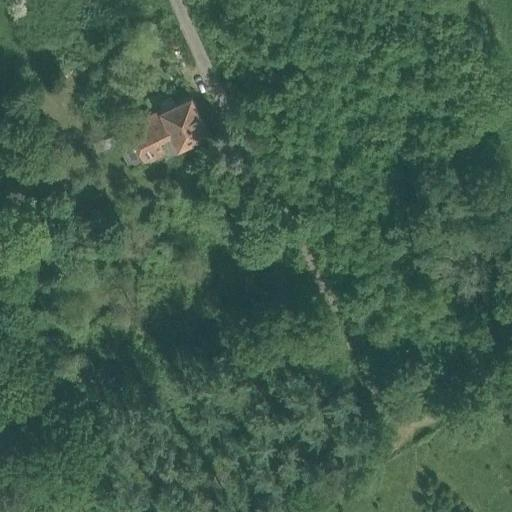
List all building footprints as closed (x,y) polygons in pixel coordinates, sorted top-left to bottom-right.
[(192,94),(161,109),(179,147),(210,132),(192,94)] [(161,109),(128,125),(129,126),(145,160),(146,162),(179,147),(161,109)] [(8,119),(0,123),(0,165),(1,168),(26,157),(8,119)] [(145,160),(129,126),(116,132),(132,166),(145,160)] [(132,166),(116,132),(102,139),(113,163),(132,166)]
